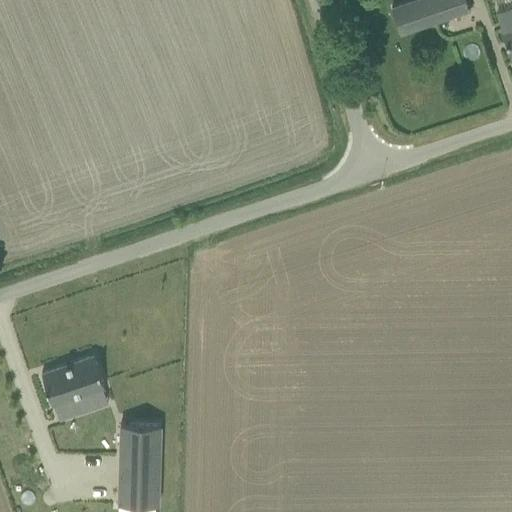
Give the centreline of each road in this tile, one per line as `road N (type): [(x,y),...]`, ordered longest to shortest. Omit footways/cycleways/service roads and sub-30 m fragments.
road 1 (unclassified): [(0,307),(368,178)]
road 2 (unclassified): [(368,178),(313,0)]
road 3 (unclassified): [(368,178),(511,135)]
